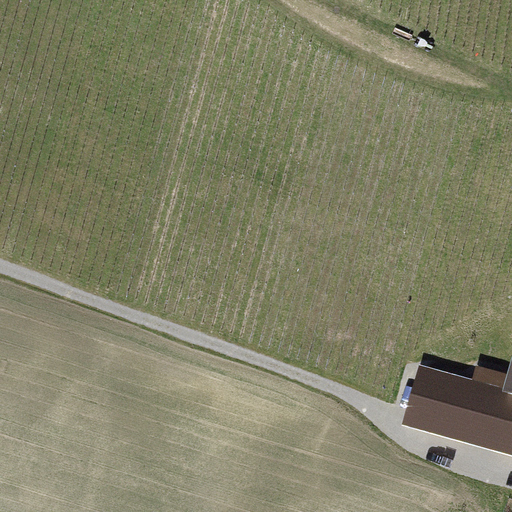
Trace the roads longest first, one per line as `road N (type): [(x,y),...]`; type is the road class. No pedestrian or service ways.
road 1 (track): [(0,265),(354,396),(424,449),(511,475)]
road 2 (track): [(329,0),(511,83)]
